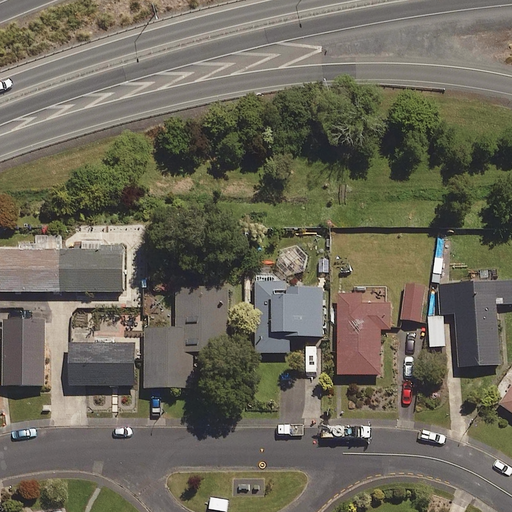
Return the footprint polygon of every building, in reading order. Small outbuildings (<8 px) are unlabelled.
[(102,236),(35,235),(35,249),(0,248),(0,289),(124,291),(124,251),(102,251),(102,236)] [(288,275),(256,275),(256,351),(291,351),(291,334),(325,334),(325,286),(288,286),(288,275)] [(511,303),(511,279),(440,283),(442,313),(457,312),(461,365),(502,363),(499,304),(511,303)] [(424,284),(406,283),(404,318),(422,319),(424,284)] [(229,285),(176,286),(177,327),(146,327),(147,387),(194,385),(194,351),(230,350),(229,285)] [(362,292),(340,292),(340,373),(383,373),(382,328),(392,328),(392,302),(362,302),(362,292)] [(446,345),(444,316),(429,317),(431,346),(446,345)] [(46,318),(5,317),(5,385),(46,385),(46,318)] [(136,384),(136,341),(71,341),(71,384),(136,384)] [(511,380),(497,403),(511,413),(511,380)]
